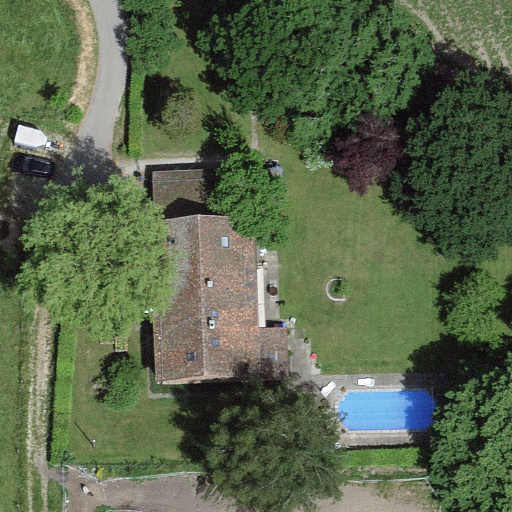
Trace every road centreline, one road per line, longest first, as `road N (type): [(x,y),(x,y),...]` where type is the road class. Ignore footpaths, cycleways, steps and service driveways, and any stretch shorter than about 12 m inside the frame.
road 1 (unclassified): [(48,281),(119,72),(117,0)]
road 2 (track): [(50,511),(48,281)]
